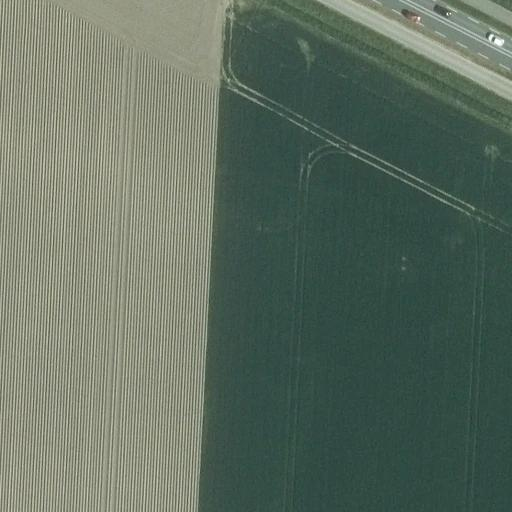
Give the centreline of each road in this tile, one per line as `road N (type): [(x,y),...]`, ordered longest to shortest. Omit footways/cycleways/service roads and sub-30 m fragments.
road 1 (unclassified): [(511,94),(328,0)]
road 2 (primary): [(511,56),(400,0)]
